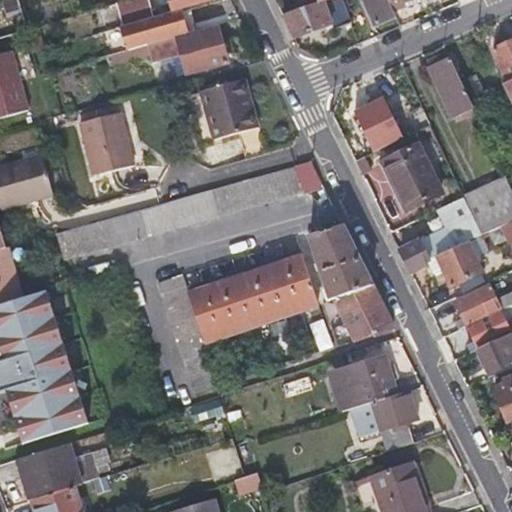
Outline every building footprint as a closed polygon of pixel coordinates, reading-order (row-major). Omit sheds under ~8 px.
[(119,27),(155,16),(152,6),(149,7),(146,0),(122,0),(112,3),(119,27)] [(170,0),(174,10),(178,9),(206,0),(170,0)] [(293,39),(308,34),(324,29),(326,34),(350,26),(338,0),(331,0),(302,10),(282,17),(293,39)] [(298,0),(302,10),(331,0),(298,0)] [(390,7),(387,0),(365,0),(377,26),(395,18),(390,7)] [(123,35),(128,50),(131,49),(175,36),(184,33),(178,9),(174,10),(157,15),(160,24),(123,35)] [(216,27),(196,33),(176,38),(175,36),(131,49),(133,58),(148,54),(151,62),(180,53),(186,74),(227,62),(216,27)] [(511,42),(507,45),(493,51),(508,83),(511,81),(511,42)] [(0,117),(29,108),(10,51),(0,53),(0,117)] [(462,83),(455,67),(448,52),(434,59),(437,66),(429,70),(452,119),(474,109),(473,107),(462,83)] [(462,83),(473,107),(487,101),(476,76),(462,83)] [(214,138),(235,132),(257,126),(243,81),(201,92),(214,138)] [(390,94),(355,110),(375,154),(410,138),(390,94)] [(136,166),(129,140),(122,114),(82,124),(97,176),(136,166)] [(407,211),(423,203),(438,195),(415,146),(382,163),(407,211)] [(43,153),(0,165),(0,210),(55,193),(43,153)] [(307,194),(322,189),(313,161),(297,166),(307,194)] [(295,164),(174,199),(54,234),(61,260),(302,190),(295,164)] [(503,228),(511,223),(511,191),(507,180),(464,200),(481,237),(503,228)] [(438,257),(468,244),(481,237),(464,200),(438,212),(447,232),(422,243),(430,261),(438,257)] [(0,221),(0,249),(8,247),(0,221)] [(511,223),(503,228),(511,249),(511,248),(511,223)] [(309,235),(320,267),(330,299),(334,298),(354,339),(392,327),(341,225),(309,235)] [(430,261),(422,243),(417,246),(426,263),(430,261)] [(482,274),(468,244),(438,257),(452,288),(482,274)] [(410,273),(418,269),(427,265),(426,263),(417,246),(400,253),(405,263),(410,273)] [(0,304),(25,297),(8,247),(0,249),(0,304)] [(300,257),(244,276),(188,296),(182,276),(157,285),(195,392),(218,384),(205,345),(317,304),(300,257)] [(511,324),(506,327),(503,320),(500,313),(511,307),(511,297),(511,295),(495,303),(488,287),(455,302),(488,373),(511,361),(511,324)] [(346,367),(349,375),(351,383),(333,388),(341,409),(369,400),(394,392),(382,355),(346,367)] [(351,383),(346,367),(328,372),(333,388),(351,383)] [(511,379),(494,387),(501,403),(507,420),(511,418),(511,379)] [(394,392),(369,400),(386,449),(412,440),(406,421),(415,418),(405,388),(394,392)] [(198,424),(225,412),(219,397),(192,409),(198,424)] [(33,500),(75,489),(82,487),(72,455),(69,443),(21,458),(33,500)] [(101,481),(92,449),(72,455),(82,487),(101,481)] [(384,511),(429,511),(411,464),(372,478),(384,511)] [(81,511),(75,489),(33,500),(36,511),(81,511)] [(217,511),(215,503),(184,511),(217,511)]
